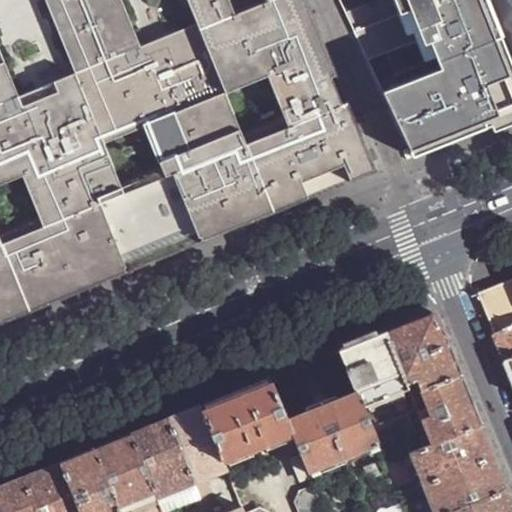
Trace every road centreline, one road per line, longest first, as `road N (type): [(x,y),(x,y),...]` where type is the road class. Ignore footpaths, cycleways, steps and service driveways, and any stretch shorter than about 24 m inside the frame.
road 1 (secondary): [(426,235),(0,406)]
road 2 (residential): [(426,235),(511,441)]
